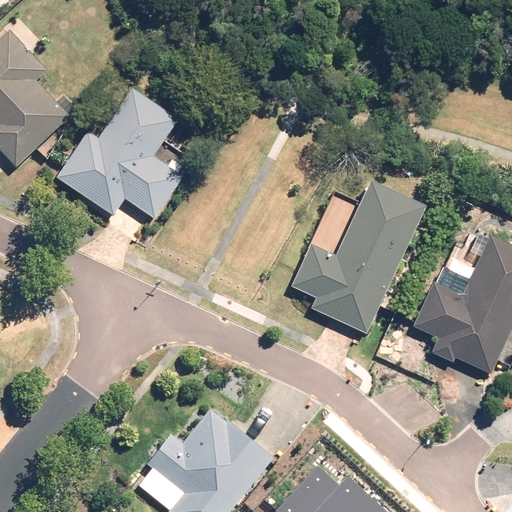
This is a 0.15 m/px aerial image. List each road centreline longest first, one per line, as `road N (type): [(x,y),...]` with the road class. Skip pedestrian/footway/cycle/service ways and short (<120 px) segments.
road 1 (residential): [(466,511),(302,368),(133,296)]
road 2 (residential): [(0,468),(133,296)]
road 3 (residential): [(133,296),(0,225)]
